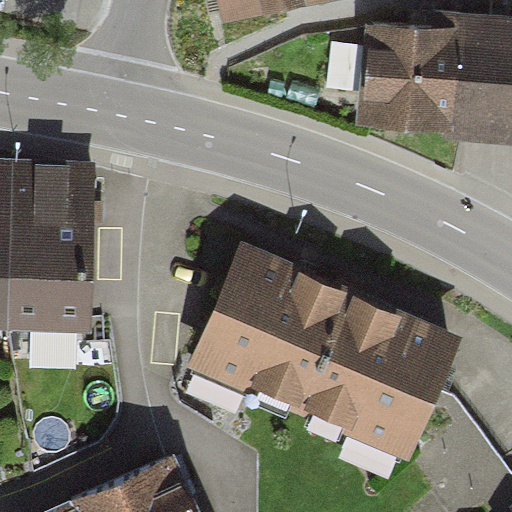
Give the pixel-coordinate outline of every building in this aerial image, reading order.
[(231,0),(236,15),(294,0),(231,0)] [(466,27),(374,20),(366,126),(511,137),(511,17),(467,14),(466,27)] [(103,165),(0,160),(0,324),(96,328),(103,165)] [(470,332),(249,237),(194,364),(415,458),(470,332)] [(199,511),(174,458),(55,511),(199,511)]
